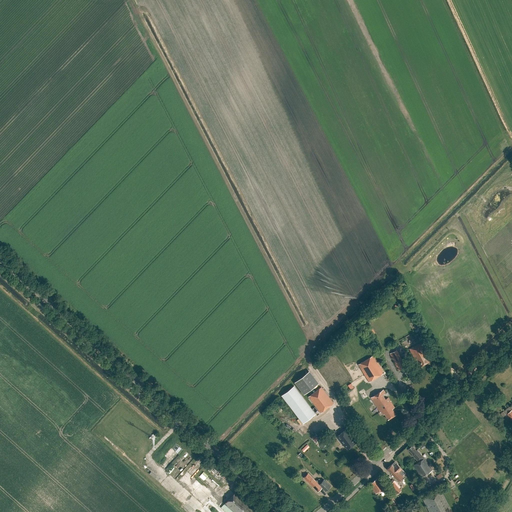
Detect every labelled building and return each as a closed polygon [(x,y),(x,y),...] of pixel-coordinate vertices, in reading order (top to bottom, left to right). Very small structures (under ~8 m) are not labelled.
[(431,361),(422,344),(421,343),(409,350),(419,368),(431,361)] [(403,358),(402,359),(397,349),(390,352),(399,370),(408,366),(403,358)] [(358,365),(369,382),(383,374),(372,357),(358,365)] [(294,382),(303,394),(319,383),(309,371),(294,382)] [(281,395),(302,423),(315,413),(294,385),(281,395)] [(308,397),(320,414),(334,404),(321,388),(308,397)] [(383,390),(371,398),(380,413),(382,412),(383,415),(385,414),(388,419),(396,415),(392,409),(395,408),(383,390)] [(356,441),(346,427),(336,435),(345,447),(346,446),(347,448),(353,443),(356,441)] [(316,442),(320,437),(316,433),(312,438),(316,442)] [(420,460),(413,465),(421,477),(432,470),(425,458),(417,449),(416,450),(412,445),(411,445),(410,445),(408,447),(408,448),(408,449),(412,453),(412,454),(417,460),(419,459),(420,460)] [(402,475),(405,472),(397,463),(394,466),(391,464),(387,468),(399,480),(403,476),(402,475)] [(204,480),(208,475),(204,471),(200,476),(204,480)] [(308,473),(304,477),(319,491),(322,488),(323,489),(324,488),(326,491),(331,486),(324,479),(322,482),(319,479),(317,481),(317,480),(316,481),(308,473)] [(376,479),(372,483),(373,485),(371,487),(376,493),(384,487),(378,478),(376,480),(376,479)] [(400,486),(395,480),(389,485),(397,494),(401,490),(399,487),(400,486)] [(422,498),(429,511),(451,511),(439,488),(422,498)] [(210,497),(197,511),(261,511),(237,489),(221,507),(210,497)] [(389,497),(393,505),(397,503),(392,495),(389,497)]
